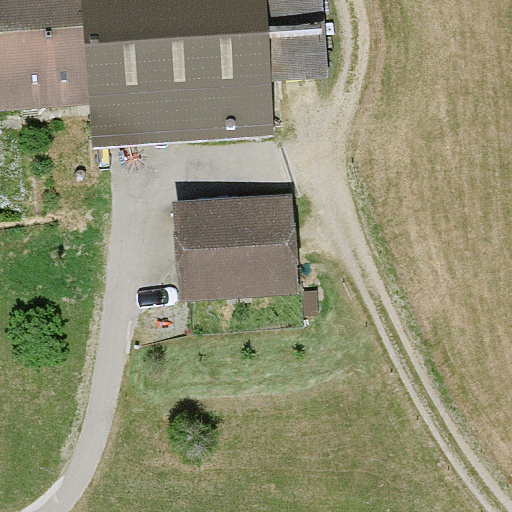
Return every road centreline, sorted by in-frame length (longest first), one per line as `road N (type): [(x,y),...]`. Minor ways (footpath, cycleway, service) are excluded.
road 1 (track): [(361,0),(364,73),(319,166),(444,424),(508,511)]
road 2 (unclassified): [(56,511),(82,484),(100,445),(135,213),(167,168),(319,166)]
